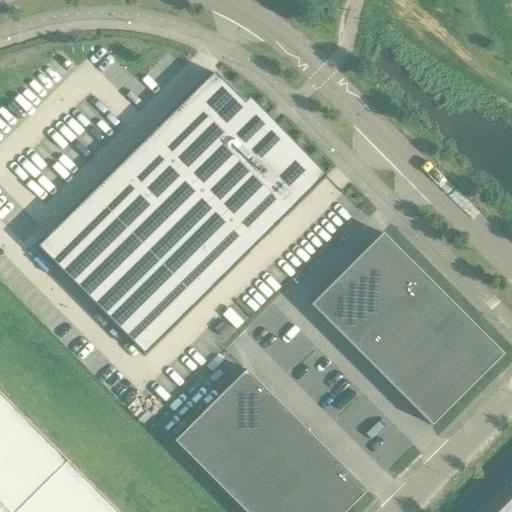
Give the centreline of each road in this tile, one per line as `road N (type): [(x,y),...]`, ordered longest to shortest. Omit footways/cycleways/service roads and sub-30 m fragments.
road 1 (unclassified): [(511,267),(281,32),(213,0)]
road 2 (unclassified): [(396,511),(511,396)]
